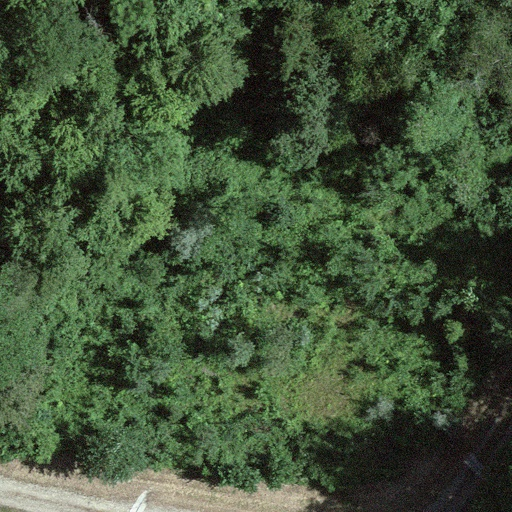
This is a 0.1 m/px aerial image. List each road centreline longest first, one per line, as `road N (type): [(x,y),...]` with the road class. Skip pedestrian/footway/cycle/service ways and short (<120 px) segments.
road 1 (track): [(0,480),(138,511)]
road 2 (track): [(449,511),(511,408)]
